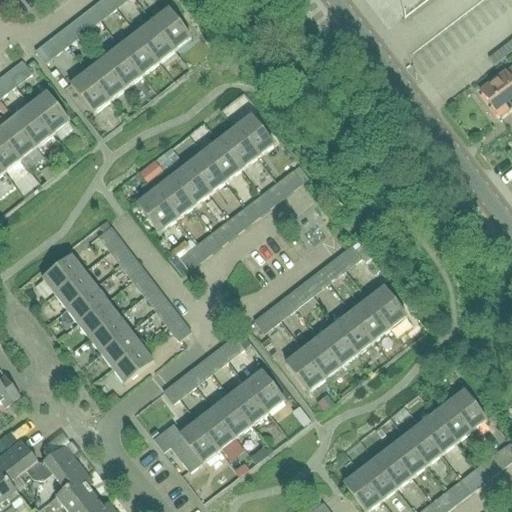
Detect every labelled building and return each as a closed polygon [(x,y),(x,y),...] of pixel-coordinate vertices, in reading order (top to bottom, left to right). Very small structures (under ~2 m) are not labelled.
[(110,19),(116,14),(107,1),(100,6),(110,19)] [(151,26),(175,56),(191,43),(168,13),(151,26)] [(93,32),(100,27),(90,14),(84,19),(93,32)] [(76,44),(84,39),(75,26),(67,32),(76,44)] [(158,69),(175,56),(151,26),(135,39),(158,69)] [(61,57),(68,51),(58,39),(51,44),(61,57)] [(142,81),(158,69),(135,39),(119,51),(142,81)] [(125,94),(142,81),(119,51),(102,64),(125,94)] [(109,107),(125,94),(102,64),(86,77),(109,107)] [(25,85),(32,79),(22,67),(16,72),(25,85)] [(511,70),(506,75),(505,74),(480,94),(500,120),(511,111),(511,70)] [(93,119),(109,107),(86,77),(69,90),(93,119)] [(0,85),(9,98),(16,92),(6,80),(0,84),(0,85)] [(31,110),(54,140),(70,128),(47,98),(31,110)] [(38,153),(54,140),(31,110),(15,123),(38,153)] [(235,133),(258,164),(274,151),(251,121),(235,133)] [(0,137),(21,165),(38,153),(15,123),(0,133),(0,137)] [(242,176),(258,164),(235,133),(219,146),(242,176)] [(0,171),(5,178),(21,165),(0,137),(0,171)] [(225,189),(242,176),(219,146),(202,158),(225,189)] [(209,201),(225,189),(202,158),(186,171),(209,201)] [(193,214),(209,201),(186,171),(170,183),(193,214)] [(143,173),(138,177),(145,186),(150,183),(143,173)] [(176,226),(193,214),(170,183),(153,196),(176,226)] [(286,201),(292,196),(283,184),(276,190),(286,201)] [(160,238),(176,226),(153,196),(137,208),(160,238)] [(270,214),(276,209),(267,197),(261,202),(270,214)] [(254,226),(260,221),(251,209),(244,214),(254,226)] [(238,239),(244,234),(235,222),(228,226),(238,239)] [(102,236),(110,231),(104,223),(97,229),(102,236)] [(222,251),(228,246),(218,234),(212,239),(222,251)] [(111,258),(123,248),(118,241),(106,251),(111,258)] [(368,259),(358,246),(345,255),(355,269),(368,259)] [(206,264),(212,259),(202,247),(196,252),(206,264)] [(122,272),(134,263),(130,257),(118,266),(122,272)] [(190,276),(196,272),(186,259),(180,264),(190,276)] [(54,300),(85,276),(73,261),(43,285),(54,300)] [(339,281),(345,276),(335,263),(329,268),(339,281)] [(134,287),(146,278),(141,271),(129,281),(134,287)] [(85,276),(54,300),(66,315),(96,291),(85,276)] [(323,294),(329,289),(319,276),(313,281),(323,294)] [(146,302),(158,293),(153,287),(141,296),(146,302)] [(307,306),(313,301),(303,288),(296,293),(307,306)] [(78,330),(108,306),(96,291),(66,315),(78,330)] [(368,304),(390,334),(407,321),(384,291),(368,304)] [(290,319),(297,314),(287,301),(280,306),(290,319)] [(164,302),(152,311),(157,317),(169,307),(164,302)] [(374,346),(390,334),(368,304),(351,316),(374,346)] [(89,345),(120,321),(108,306),(78,330),(89,345)] [(274,331),(281,326),(271,313),(264,319),(274,331)] [(358,359),(374,346),(351,316),(335,329),(358,359)] [(168,331),(180,322),(176,317),(164,326),(168,331)] [(101,360),(131,336),(120,321),(89,345),(101,360)] [(341,371),(358,359),(335,329),(318,342),(341,371)] [(180,346),(191,337),(187,332),(176,341),(180,346)] [(112,375),(143,351),(131,336),(101,360),(112,375)] [(238,359),(245,354),(235,341),(228,347),(238,359)] [(325,384),(341,371),(318,342),(302,354),(325,384)] [(143,351),(112,375),(124,390),(155,366),(143,351)] [(222,371),(228,367),(219,354),(212,359),(222,371)] [(308,397),(325,384),(302,354),(285,367),(308,397)] [(206,384),(212,379),(202,367),(196,372),(206,384)] [(246,388),(269,418),(285,406),(262,376),(246,388)] [(190,397),(196,392),(186,379),(180,384),(190,397)] [(0,407),(1,407),(5,413),(21,400),(6,380),(0,384),(0,407)] [(252,431),(269,418),(246,388),(230,401),(252,431)] [(174,410),(181,405),(170,392),(164,397),(174,410)] [(449,407),(472,437),(487,425),(464,395),(449,407)] [(325,414),(335,406),(329,398),(319,406),(325,414)] [(236,443),(252,431),(230,401),(213,413),(236,443)] [(457,448),(472,437),(449,407),(434,418),(457,448)] [(220,455),(236,443),(213,413),(197,426),(220,455)] [(442,460),(457,448),(434,418),(419,430),(442,460)] [(202,469),(220,455),(197,426),(181,438),(174,429),(154,445),(164,457),(170,453),(189,478),(202,469)] [(404,442),(427,471),(442,460),(419,430),(404,442)] [(412,483),(427,471),(404,442),(389,453),(412,483)] [(38,485),(40,470),(21,445),(0,461),(0,476),(9,488),(10,487),(26,475),(33,484),(38,485)] [(65,496),(87,479),(65,451),(40,470),(38,485),(44,485),(53,479),(64,494),(65,496)] [(397,495),(412,483),(389,453),(374,465),(397,495)] [(500,475),(501,474),(506,470),(496,458),(491,462),(500,475)] [(382,506),(397,495),(374,465),(359,476),(382,506)] [(486,486),(492,481),(481,469),(476,473),(486,486)] [(21,501),(10,487),(9,488),(0,476),(0,511),(11,511),(10,510),(21,501)] [(362,511),(374,511),(382,506),(359,476),(344,488),(362,511)] [(64,511),(79,511),(95,500),(88,491),(93,487),(87,479),(65,496),(64,494),(55,501),(56,501),(49,506),(54,511),(57,511),(62,509),(64,511)] [(471,498),(476,494),(466,481),(461,485),(471,498)] [(456,509),(461,505),(451,492),(446,496),(456,509)] [(111,511),(108,507),(103,511),(95,500),(79,511),(111,511)] [(434,511),(443,511),(437,503),(431,508),(434,511)]
